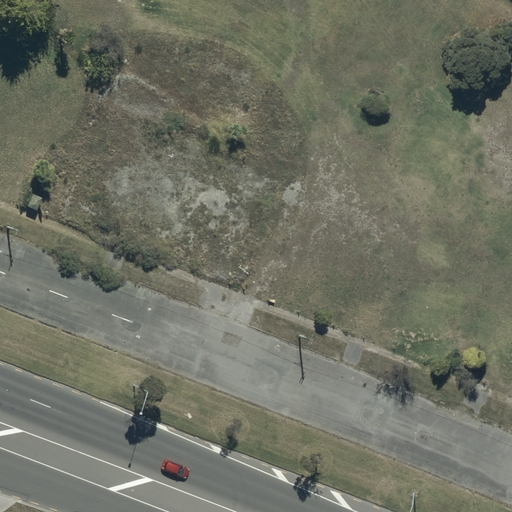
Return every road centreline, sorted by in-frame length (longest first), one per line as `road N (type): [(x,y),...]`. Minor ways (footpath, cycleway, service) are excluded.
road 1 (track): [(511,475),(0,270)]
road 2 (trunk): [(214,511),(0,426)]
